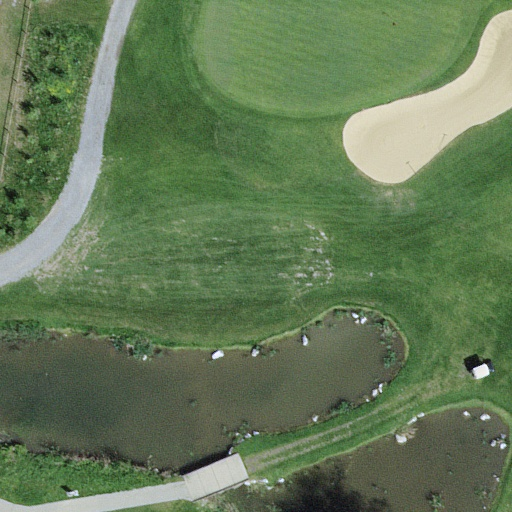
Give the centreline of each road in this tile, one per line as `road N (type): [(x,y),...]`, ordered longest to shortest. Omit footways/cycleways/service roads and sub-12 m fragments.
road 1 (track): [(0,269),(164,256),(377,270),(443,296),(494,336),(511,362)]
road 2 (track): [(0,268),(61,221),(93,174),(95,115),(129,0)]
